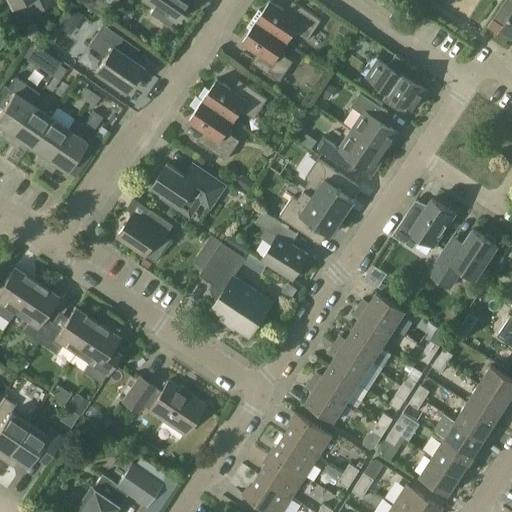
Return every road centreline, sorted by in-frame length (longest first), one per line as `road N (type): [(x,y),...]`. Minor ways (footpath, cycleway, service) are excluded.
road 1 (residential): [(54,253),(234,0)]
road 2 (residential): [(260,391),(420,155)]
road 3 (residential): [(260,391),(54,253)]
road 4 (residential): [(467,82),(342,0)]
road 5 (residential): [(179,511),(260,391)]
